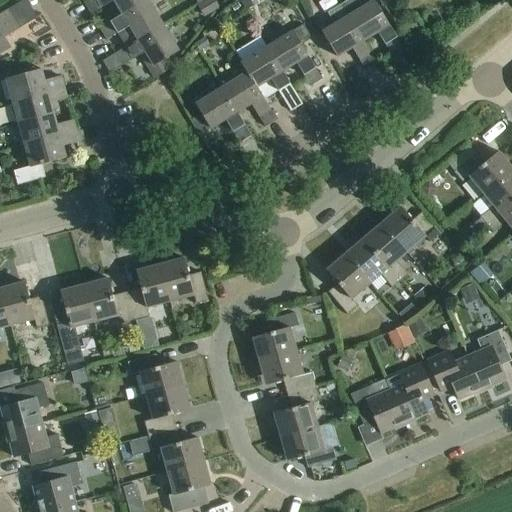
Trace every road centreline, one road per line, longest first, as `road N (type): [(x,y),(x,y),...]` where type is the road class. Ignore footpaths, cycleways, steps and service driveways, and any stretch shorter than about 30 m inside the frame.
road 1 (residential): [(285,232),(288,285),(234,308),(221,329),(221,368),(256,467),(302,492),(334,490),(511,413)]
road 2 (residential): [(115,201),(119,175),(90,72),(49,0)]
road 3 (residential): [(264,160),(411,83),(435,113)]
road 4 (unclassified): [(285,232),(435,113)]
road 5 (unclassified): [(115,201),(285,232)]
